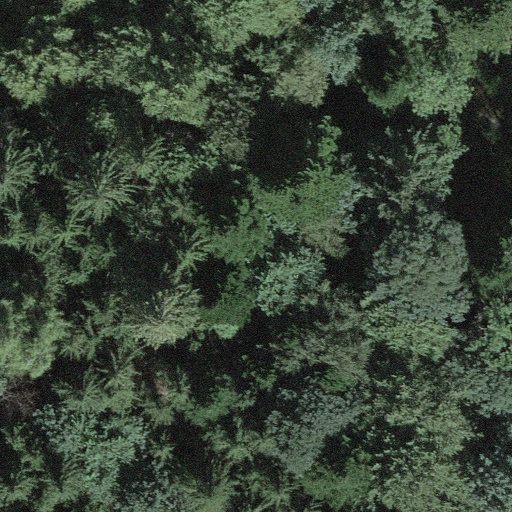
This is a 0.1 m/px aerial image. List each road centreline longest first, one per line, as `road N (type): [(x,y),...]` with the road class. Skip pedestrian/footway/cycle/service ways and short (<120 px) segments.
road 1 (track): [(226,511),(82,385),(0,343)]
road 2 (track): [(391,0),(511,127)]
